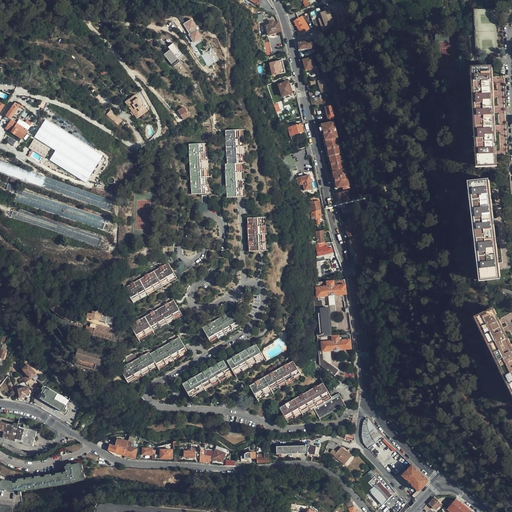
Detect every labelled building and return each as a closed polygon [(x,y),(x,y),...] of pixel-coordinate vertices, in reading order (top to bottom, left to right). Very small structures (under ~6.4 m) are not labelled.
[(325,30),(336,26),(330,9),(319,13),(325,30)] [(198,26),(192,16),(184,22),(189,31),(186,34),(191,41),(200,35),(195,29),(198,26)] [(298,19),(294,21),(300,33),(308,28),(302,17),(298,19)] [(268,35),(281,31),(278,23),(274,24),(273,22),(269,23),(270,25),(266,27),(268,35)] [(180,53),(172,41),(167,45),(170,48),(164,53),(173,65),(179,59),(176,56),(180,53)] [(311,49),(310,45),(311,44),(311,42),(310,42),(298,43),(299,50),(311,49)] [(208,51),(214,63),(219,60),(213,48),(208,51)] [(316,66),(315,62),(312,63),(311,58),(303,60),(305,70),(314,68),(314,67),(316,66)] [(282,61),(270,65),(273,77),(285,73),(282,61)] [(500,144),(490,67),(473,69),(486,165),(503,163),(502,155),(500,144)] [(292,94),(288,82),(278,85),(282,97),(292,94)] [(147,108),(135,93),(125,100),(137,116),(147,108)] [(14,102),(6,115),(16,122),(24,109),(14,102)] [(325,107),(328,120),(332,119),(335,118),(334,113),(335,113),(335,109),(333,109),(332,105),(325,107)] [(186,116),(181,107),(175,110),(180,119),(186,116)] [(122,118),(111,108),(108,112),(119,122),(122,118)] [(327,124),(319,126),(334,190),(343,187),(343,191),(349,189),(345,170),(332,119),(328,120),(326,120),(327,124)] [(11,120),(5,128),(7,130),(21,139),(27,130),(11,120)] [(19,120),(17,123),(27,130),(30,126),(19,120)] [(49,161),(87,182),(103,153),(44,120),(34,138),(55,150),(49,161)] [(304,132),(301,124),(288,128),(291,136),(304,132)] [(249,198),(245,158),(246,158),(243,129),(224,131),(225,139),(223,139),(224,142),(225,142),(227,155),(224,156),(224,160),(226,160),(227,175),(226,175),(226,179),(228,178),(229,190),(227,190),(228,193),(229,194),(230,200),(249,198)] [(50,150),(34,139),(28,148),(34,152),(44,158),(50,150)] [(210,193),(205,144),(187,146),(187,150),(185,150),(186,155),(188,155),(189,167),(187,167),(187,171),(189,171),(191,184),(189,184),(190,188),(191,188),(192,195),(210,193)] [(294,156),(287,159),(289,165),(290,167),(293,175),(299,174),(294,156)] [(108,204),(0,158),(0,172),(103,216),(108,204)] [(309,175),(296,178),(297,183),(302,182),(304,191),(313,189),(309,175)] [(501,273),(488,177),(472,180),(485,275),(501,273)] [(105,224),(9,183),(3,197),(99,237),(105,224)] [(351,202),(348,191),(335,194),(337,205),(342,203),(343,208),(348,207),(347,203),(351,202)] [(312,211),(321,210),(319,201),(313,202),(313,200),(310,201),(312,211)] [(100,245),(0,203),(0,214),(96,254),(100,245)] [(321,219),(321,210),(312,211),(311,212),(311,218),(315,218),(315,219),(321,219)] [(272,252),(269,221),(252,222),(252,229),(250,229),(251,233),(252,233),(253,244),(252,244),(252,247),(254,247),(255,254),(272,252)] [(349,237),(354,235),(352,230),(356,229),(354,224),(346,227),(349,237)] [(358,238),(350,240),(353,248),(358,247),(358,249),(362,247),(358,238)] [(324,243),(319,244),(320,248),(317,249),(318,256),(323,255),(333,253),(332,248),(328,248),(327,243),(324,243)] [(356,249),(360,266),(363,266),(365,250),(364,247),(362,247),(358,249),(356,249)] [(135,285),(128,289),(137,304),(180,279),(176,273),(171,264),(166,268),(165,266),(161,268),(162,270),(151,276),(150,274),(147,277),(147,278),(138,283),(138,282),(134,284),(135,285)] [(319,297),(347,294),(345,280),(316,283),(317,297),(319,297)] [(316,281),(311,282),(314,310),(323,309),(322,300),(319,300),(319,297),(317,297),(316,283),(316,281)] [(64,306),(55,299),(49,307),(60,316),(68,321),(74,311),(64,306)] [(141,322),(137,325),(138,329),(147,343),(189,318),(179,301),(174,304),(173,302),(169,304),(170,306),(159,312),(159,311),(155,313),(156,314),(145,320),(145,319),(141,321),(141,322)] [(346,312),(344,301),(336,303),(338,313),(346,312)] [(511,347),(498,319),(491,306),(477,314),(492,343),(500,359),(507,374),(511,383),(511,347)] [(323,309),(314,310),(320,367),(335,377),(339,371),(324,360),(323,352),(352,349),(350,335),(332,336),(329,308),(323,309)] [(87,318),(91,319),(98,320),(101,321),(102,311),(97,310),(97,312),(92,311),(92,314),(88,313),(87,318)] [(235,328),(226,314),(220,317),(220,316),(217,318),(217,319),(208,325),(207,324),(203,326),(204,328),(200,330),(210,346),(235,328)] [(111,329),(97,325),(95,325),(95,327),(89,326),(87,325),(84,334),(92,336),(107,341),(111,329)] [(130,372),(138,386),(169,369),(169,371),(196,355),(187,339),(182,342),(183,344),(175,348),(174,347),(169,350),(170,351),(161,356),(159,353),(153,357),(154,358),(145,364),(144,362),(138,365),(139,367),(130,372)] [(236,377),(262,359),(252,345),(247,348),(247,347),(244,349),(244,350),(235,356),(234,355),(231,357),(231,359),(226,362),(235,375),(236,377)] [(76,359),(75,361),(101,369),(105,356),(79,348),(76,359)] [(235,375),(226,362),(225,360),(220,364),(219,363),(216,365),(216,366),(206,373),(206,371),(203,373),(204,375),(193,382),(193,380),(189,382),(190,384),(184,387),(192,399),(235,375)] [(260,402),(301,374),(291,360),(285,363),(285,362),(281,365),(282,366),(273,372),(272,371),(268,373),(269,374),(259,381),(258,380),(255,382),(255,383),(250,386),(260,402)] [(20,367),(23,371),(31,379),(32,378),(36,374),(28,366),(25,362),(20,367)] [(20,375),(26,383),(31,379),(23,371),(20,374),(20,375)] [(39,386),(41,383),(37,379),(39,377),(36,374),(32,378),(35,381),(34,382),(39,386)] [(318,406),(332,397),(322,382),(316,386),(315,385),(312,388),(313,389),(303,395),(302,394),(299,396),(300,397),(289,404),(289,403),(286,405),(286,406),(281,409),(291,424),(318,406)] [(69,401),(45,387),(44,387),(43,387),(42,387),(42,389),(42,390),(44,391),(42,394),(43,395),(41,400),(63,412),(64,412),(65,412),(66,412),(66,411),(66,410),(64,409),(68,403),(69,401)] [(28,388),(19,390),(20,398),(25,397),(25,394),(29,394),(28,388)] [(339,392),(332,397),(318,406),(327,418),(348,404),(339,392)] [(365,445),(379,434),(368,419),(363,421),(362,429),(362,441),(365,445)] [(37,431),(1,421),(0,420),(0,436),(33,445),(37,431)] [(346,433),(345,438),(352,441),(354,435),(350,434),(346,433)] [(365,445),(369,450),(382,438),(379,434),(365,445)] [(109,450),(124,456),(127,446),(128,442),(117,439),(115,446),(110,445),(109,450)] [(395,453),(396,451),(384,440),(383,441),(395,453)] [(318,451),(319,447),(307,445),(291,445),(277,446),(277,454),(299,454),(308,454),(317,455),(318,451)] [(127,446),(124,456),(135,459),(136,449),(131,447),(127,446)] [(194,458),(194,448),(190,448),(190,450),(187,450),(187,451),(185,451),(185,453),(183,453),(183,458),(194,458)] [(343,466),(350,456),(339,448),(332,457),(343,466)] [(199,461),(211,463),(212,459),(213,454),(205,452),(204,456),(202,456),(202,449),(199,449),(199,461)] [(213,454),(212,459),(222,462),(225,453),(215,449),(213,454)] [(172,458),(172,450),(160,450),(160,458),(172,458)] [(256,455),(256,463),(268,462),(268,454),(263,454),(256,455)] [(17,481),(17,483),(19,493),(84,481),(83,478),(82,473),(82,470),(81,464),(71,465),(67,466),(65,466),(66,471),(66,472),(64,473),(62,473),(56,474),(52,475),(46,476),(41,477),(35,478),(33,478),(27,479),(24,480),(19,481),(17,481)] [(402,475),(419,491),(427,482),(427,480),(411,465),(402,475)] [(1,481),(0,480),(0,491),(14,494),(19,493),(17,483),(13,483),(1,481)] [(373,488),(377,493),(385,501),(392,495),(379,482),(373,488)] [(374,493),(369,487),(366,491),(371,496),(374,493)] [(385,501),(377,493),(374,496),(382,504),(385,501)] [(441,504),(434,498),(429,504),(435,510),(441,504)] [(470,511),(455,500),(446,509),(449,511),(470,511)]
